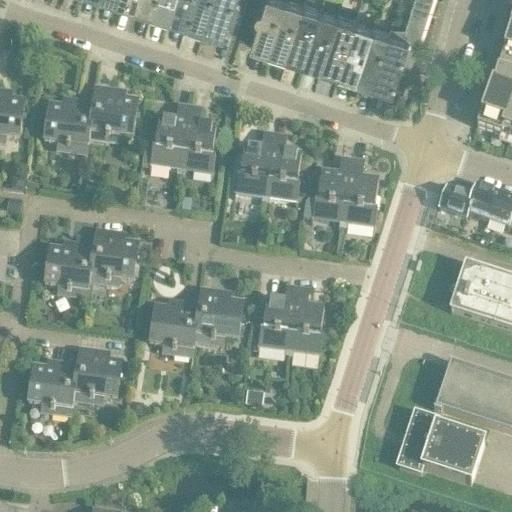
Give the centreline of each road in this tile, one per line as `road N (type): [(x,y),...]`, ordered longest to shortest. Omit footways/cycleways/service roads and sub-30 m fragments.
road 1 (residential): [(16,324),(32,206),(153,222),(217,258),(384,281)]
road 2 (residential): [(426,149),(30,16),(0,18)]
road 3 (residential): [(43,475),(93,470),(194,434),(334,450)]
road 4 (residential): [(334,450),(384,281)]
road 5 (residential): [(426,149),(468,0)]
road 6 (residential): [(384,281),(426,149)]
